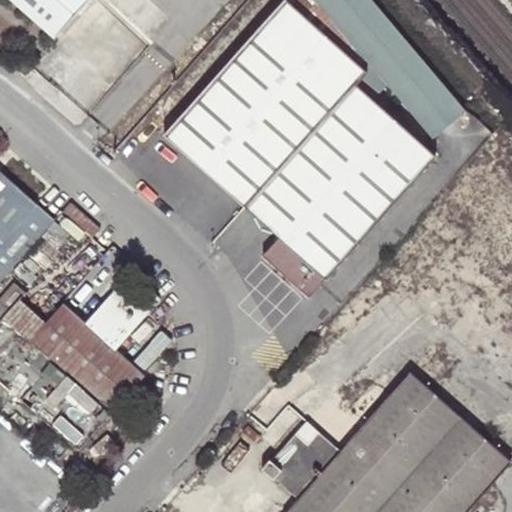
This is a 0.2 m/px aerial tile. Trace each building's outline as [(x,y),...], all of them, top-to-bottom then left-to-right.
[(12,0),(53,37),(86,0),(12,0)] [(245,207),(278,235),(324,277),(434,154),(354,82),(365,70),(285,0),(282,0),(163,135),(245,207)] [(314,0),(380,80),(430,136),(463,108),(370,0),(314,0)] [(0,280),(55,218),(0,170),(0,280)] [(69,201),(61,210),(93,236),(96,232),(100,227),(69,201)] [(278,235),(260,255),(307,296),(315,288),(324,277),(278,235)] [(132,265),(85,320),(115,349),(164,293),(132,265)] [(26,291),(15,282),(0,298),(0,401),(2,403),(13,391),(71,444),(77,449),(145,375),(115,349),(85,320),(63,303),(29,339),(4,316),(26,291)] [(463,511),(509,460),(410,371),(339,450),(317,431),(307,443),(295,433),(269,461),(267,459),(259,468),(271,480),(273,478),(296,499),(285,511),(463,511)] [(295,433),(307,443),(317,431),(305,421),(295,433)]
